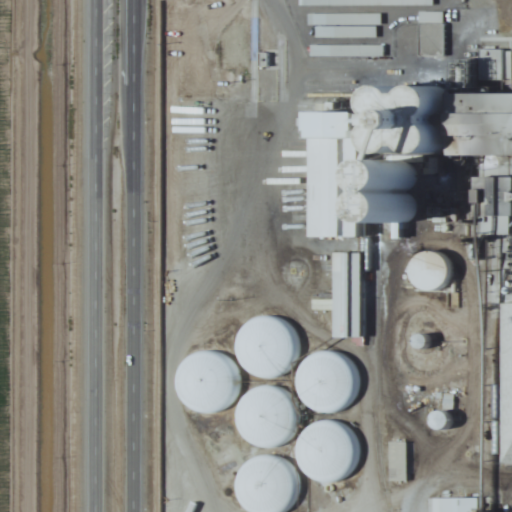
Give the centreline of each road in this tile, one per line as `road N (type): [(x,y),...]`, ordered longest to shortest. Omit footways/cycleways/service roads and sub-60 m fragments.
road 1 (trunk): [(87,0),(87,511)]
road 2 (trunk): [(129,511),(129,0)]
